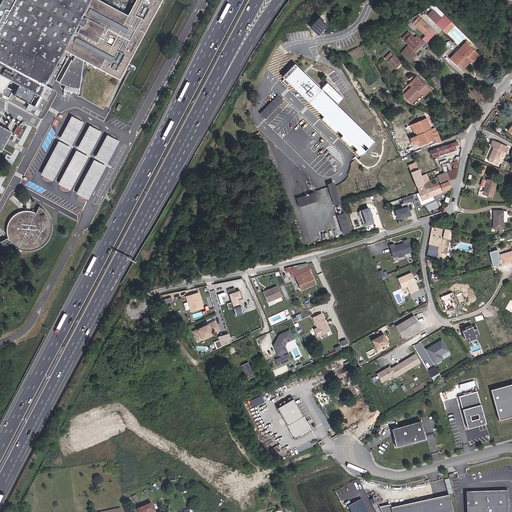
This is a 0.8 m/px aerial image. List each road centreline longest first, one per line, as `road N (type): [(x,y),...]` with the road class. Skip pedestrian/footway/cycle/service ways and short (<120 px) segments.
road 1 (motorway): [(236,0),(0,447)]
road 2 (motorway): [(0,496),(179,152)]
road 3 (residential): [(429,220),(325,254),(155,292),(148,311)]
road 4 (track): [(275,502),(272,480),(234,431),(220,392),(148,311)]
road 5 (residential): [(429,220),(422,261),(440,319),(484,309),(505,277)]
road 6 (motorway): [(179,152),(278,0)]
road 7 (motorway): [(179,152),(260,0)]
road 8 (residential): [(511,77),(469,141),(455,203),(429,220)]
road 9 (residential): [(511,447),(397,475),(349,454)]
road 10 (track): [(162,290),(157,263),(220,145)]
